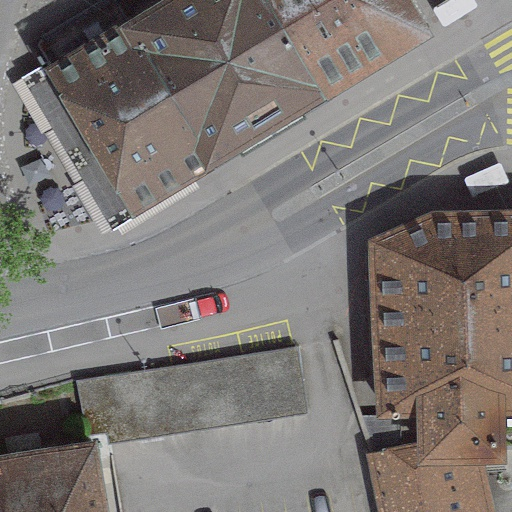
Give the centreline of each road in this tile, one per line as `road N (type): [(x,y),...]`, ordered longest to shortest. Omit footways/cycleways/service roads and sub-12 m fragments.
road 1 (residential): [(0,309),(280,218),(511,85)]
road 2 (residential): [(3,0),(0,309)]
